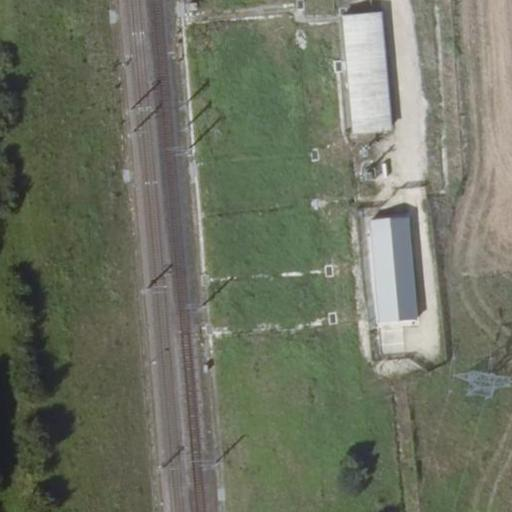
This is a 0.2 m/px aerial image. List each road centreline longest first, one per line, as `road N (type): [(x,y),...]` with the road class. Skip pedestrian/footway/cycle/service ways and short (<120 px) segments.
road 1 (track): [(374,376),(437,348),(398,0)]
road 2 (track): [(481,0),(486,337),(511,339)]
